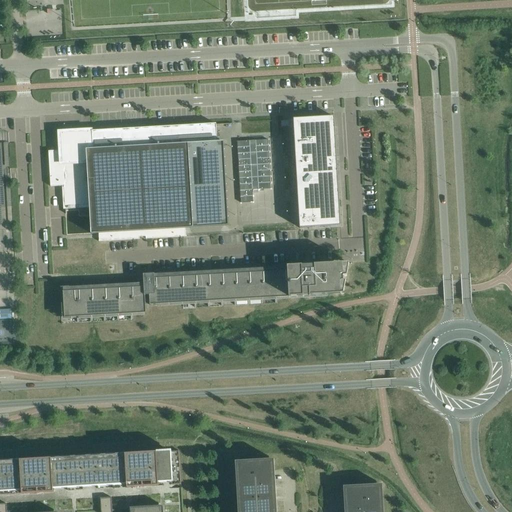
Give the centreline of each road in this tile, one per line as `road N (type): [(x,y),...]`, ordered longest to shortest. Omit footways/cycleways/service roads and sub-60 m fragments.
road 1 (tertiary): [(426,356),(394,365),(0,389)]
road 2 (tertiary): [(0,406),(424,385)]
road 3 (unclassified): [(471,330),(452,49),(440,37),(413,38)]
road 4 (unclassified): [(413,49),(427,50),(435,65),(448,332)]
